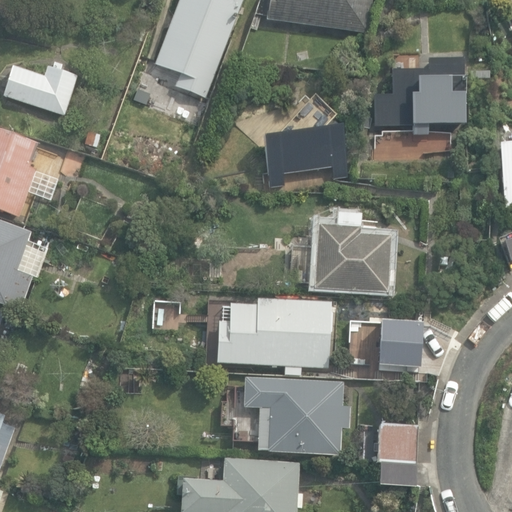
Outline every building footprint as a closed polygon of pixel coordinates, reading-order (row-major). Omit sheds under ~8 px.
[(180,85),(204,94),(207,85),(211,86),(243,0),(181,0),(157,65),(184,75),(180,85)] [(270,0),(268,20),(368,33),(371,0),(270,0)] [(374,98),(375,127),(464,125),(463,60),(429,60),(429,64),(420,65),(420,58),(395,59),(395,72),(392,72),(393,98),(374,98)] [(1,93),(61,112),(74,73),(58,68),(60,63),(52,60),(50,66),(45,64),(42,74),(10,64),(1,93)] [(167,107),(197,116),(202,98),(172,89),(167,107)] [(280,136),(265,138),(271,189),(286,187),(284,176),(334,169),(335,180),(350,178),(345,127),(326,130),(338,117),(317,96),(280,136)] [(0,205),(19,212),(35,164),(30,162),(38,139),(0,126),(0,205)] [(390,181),(394,136),(363,133),(360,178),(390,181)] [(504,199),(505,208),(511,207),(511,143),(499,145),(503,192),(501,192),(501,199),(504,199)] [(333,295),(341,295),(341,290),(387,292),(390,237),(360,235),(361,216),(337,215),(337,227),(318,226),(315,288),(333,289),(333,295)] [(6,297),(21,302),(32,272),(17,267),(30,229),(0,218),(0,298),(5,300),(6,297)] [(219,322),(217,364),(329,368),(332,301),(257,298),(257,307),(229,306),(229,322),(219,322)] [(380,371),(421,373),(422,348),(381,346),(380,371)] [(158,368),(158,359),(144,359),(144,368),(158,368)] [(81,385),(98,391),(107,367),(90,361),(81,385)] [(349,429),(350,407),(342,407),(343,383),(244,379),(243,408),(258,409),(256,452),(267,452),(267,453),(341,456),(342,429),(349,429)] [(0,444),(4,446),(12,424),(0,419),(0,418),(2,412),(0,411),(0,444)] [(379,485),(416,486),(418,426),(380,425),(379,463),(380,463),(379,485)] [(295,511),(296,509),(302,509),(303,494),(297,494),(299,464),(225,459),(224,482),(184,480),(181,511),(295,511)]
